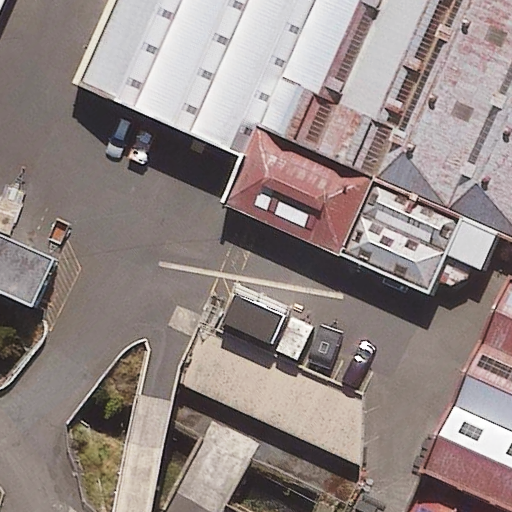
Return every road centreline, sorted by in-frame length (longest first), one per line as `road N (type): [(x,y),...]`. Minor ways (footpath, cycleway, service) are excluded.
road 1 (unclassified): [(148,239),(8,152),(73,0)]
road 2 (unclassified): [(148,239),(21,430),(0,425)]
